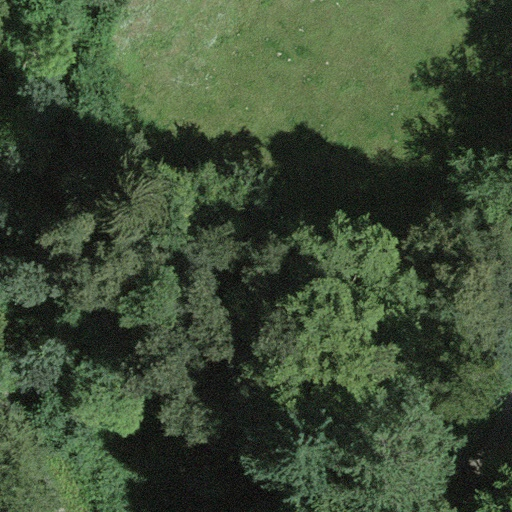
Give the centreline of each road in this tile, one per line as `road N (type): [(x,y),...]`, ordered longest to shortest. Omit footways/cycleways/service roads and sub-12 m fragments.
road 1 (track): [(0,383),(45,511)]
road 2 (track): [(511,410),(441,511)]
